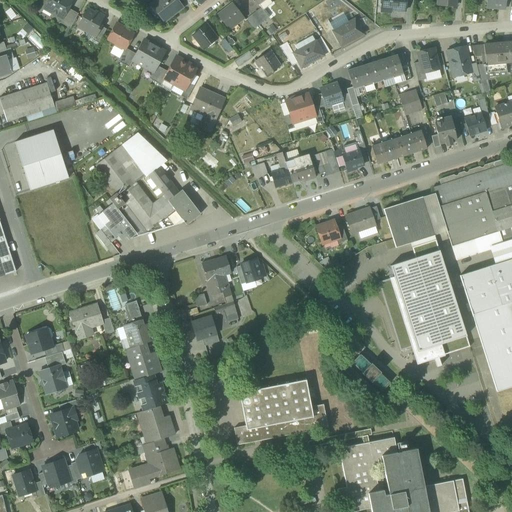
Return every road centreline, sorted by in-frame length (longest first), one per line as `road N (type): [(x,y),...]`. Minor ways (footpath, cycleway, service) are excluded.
road 1 (residential): [(147,257),(511,140)]
road 2 (residential): [(511,26),(394,34),(281,92),(164,40)]
road 3 (residential): [(205,511),(147,257)]
road 4 (residential): [(2,304),(48,452)]
road 5 (residential): [(0,169),(36,292)]
